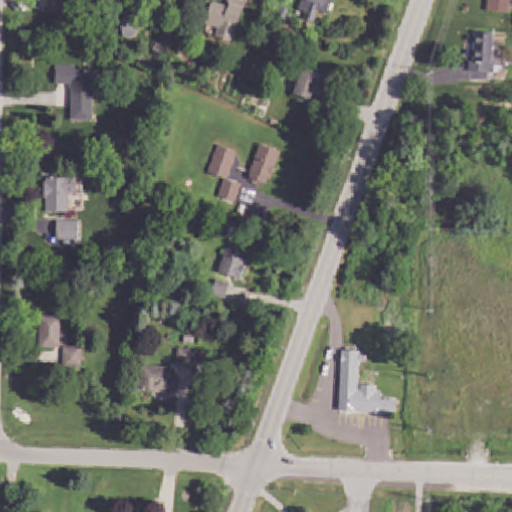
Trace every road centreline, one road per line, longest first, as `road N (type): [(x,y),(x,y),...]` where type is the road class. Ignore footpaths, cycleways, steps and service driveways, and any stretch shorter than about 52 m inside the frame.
road 1 (tertiary): [(421,0),(240,511)]
road 2 (residential): [(511,481),(0,456)]
